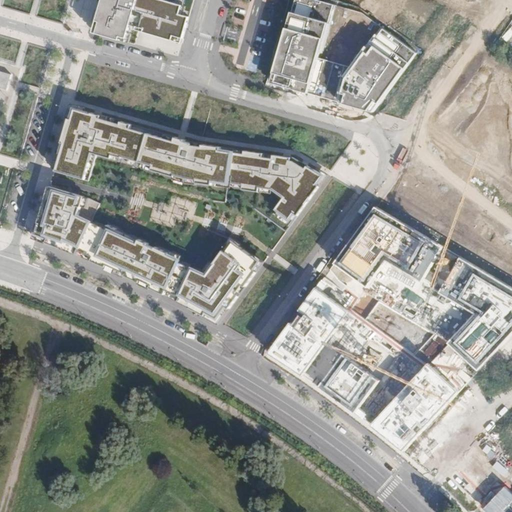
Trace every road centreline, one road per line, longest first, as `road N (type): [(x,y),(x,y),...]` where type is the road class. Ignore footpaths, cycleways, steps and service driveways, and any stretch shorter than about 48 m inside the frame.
road 1 (residential): [(239,375),(401,140)]
road 2 (tertiary): [(8,268),(239,375)]
road 3 (residential): [(8,268),(74,44)]
road 4 (tertiary): [(239,375),(412,507)]
road 5 (residential): [(401,140),(193,78)]
road 6 (residential): [(510,0),(401,140)]
road 7 (residential): [(412,507),(511,401)]
road 8 (residential): [(511,226),(401,140)]
road 9 (residential): [(193,78),(74,44)]
